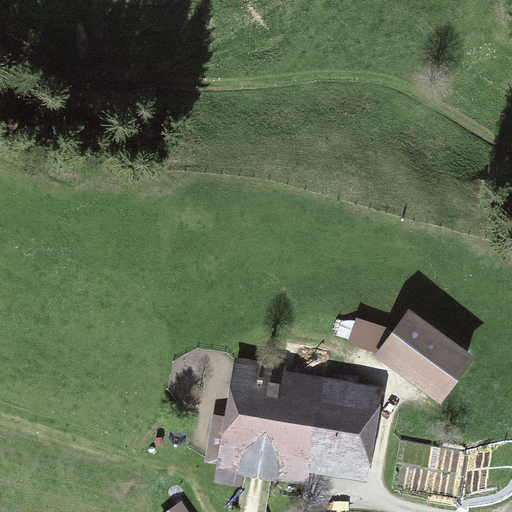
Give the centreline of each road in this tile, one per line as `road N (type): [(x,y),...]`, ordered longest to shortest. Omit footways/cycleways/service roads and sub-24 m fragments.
road 1 (track): [(0,42),(123,87),(377,80),(493,134)]
road 2 (track): [(0,419),(172,475),(202,511)]
road 3 (track): [(394,384),(364,502)]
